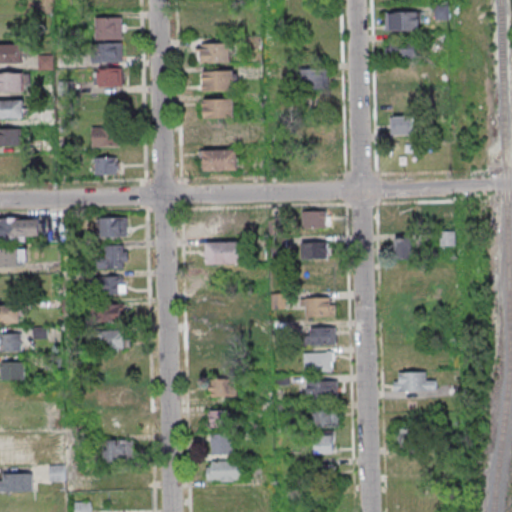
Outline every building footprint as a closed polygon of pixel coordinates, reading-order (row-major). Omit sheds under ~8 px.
[(436,18),(448,18),(448,7),(436,7),(436,18)] [(422,12),(389,12),(389,30),(422,30),(422,12)] [(123,17),(97,17),(97,39),(123,39),(123,17)] [(386,41),(386,57),(417,57),(417,41),(386,41)] [(0,62),(23,63),(23,44),(0,43),(0,62)] [(92,43),(92,62),(123,62),(123,43),(92,43)] [(231,62),(231,43),(199,43),(199,62),(231,62)] [(293,86),(328,86),(328,67),(293,67),(293,86)] [(98,68),(98,86),(123,86),(123,68),(98,68)] [(235,90),(235,70),(204,70),(204,90),(235,90)] [(0,72),(0,91),(25,91),(25,72),(0,72)] [(415,111),(415,94),(388,94),(388,111),(415,111)] [(205,98),(205,118),(235,118),(234,98),(205,98)] [(26,99),(0,99),(0,117),(26,118),(26,99)] [(413,134),(413,116),(391,116),(391,134),(413,134)] [(119,126),(92,126),(92,146),(119,146),(119,126)] [(303,144),(328,144),(328,126),(303,126),(303,144)] [(0,144),(22,144),(22,127),(0,127),(0,144)] [(204,146),(234,146),(234,128),(204,128),(204,146)] [(204,150),(204,170),(239,170),(239,150),(204,150)] [(0,173),(20,173),(20,153),(0,153),(0,173)] [(95,174),(120,174),(120,156),(95,156),(95,174)] [(330,227),(330,210),(304,210),(304,227),(330,227)] [(413,211),(395,211),(395,230),(413,230),(413,211)] [(251,212),(206,212),(206,233),(251,233),(251,212)] [(0,217),(0,240),(40,241),(40,218),(0,217)] [(128,217),(98,217),(98,235),(128,235),(128,217)] [(442,244),(454,244),(454,232),(442,232),(442,244)] [(413,237),(396,237),(396,258),(413,258),(413,237)] [(207,241),(207,263),(243,263),(243,241),(207,241)] [(303,259),(328,259),(328,241),(303,241),(303,259)] [(128,267),(128,244),(105,244),(105,255),(97,255),(97,267),(128,267)] [(0,264),(25,265),(25,248),(0,248),(0,264)] [(127,276),(92,276),(92,293),(127,293),(127,276)] [(227,319),(227,295),(203,295),(203,319),(227,319)] [(336,297),(305,297),(305,316),(336,316),(336,297)] [(0,304),(0,321),(22,321),(22,304),(0,304)] [(125,321),(125,304),(90,304),(90,321),(125,321)] [(310,327),(310,344),(336,344),(336,326),(310,327)] [(209,347),(238,347),(238,328),(209,328),(209,347)] [(126,330),(98,330),(98,347),(126,347),(126,330)] [(0,332),(0,350),(22,350),(22,333),(0,332)] [(334,371),(334,351),(304,351),(304,371),(334,371)] [(0,379),(24,379),(24,361),(0,361),(0,379)] [(438,380),(427,380),(427,372),(395,372),(395,391),(438,391),(438,380)] [(209,396),(236,396),(236,377),(209,377),(209,396)] [(307,380),(307,399),(338,399),(338,380),(307,380)] [(97,406),(133,406),(133,386),(97,386),(97,406)] [(339,427),(339,408),(314,408),(314,427),(339,427)] [(422,428),(396,428),(396,446),(422,446),(422,428)] [(210,431),(210,454),(232,454),(232,431),(210,431)] [(315,453),(334,453),(334,436),(315,436),(315,453)] [(135,440),(100,440),(100,462),(135,462),(135,440)] [(28,444),(0,443),(0,464),(28,464),(28,444)] [(397,473),(427,473),(427,456),(397,456),(397,473)] [(243,460),(207,460),(207,480),(243,480),(243,460)] [(50,480),(65,480),(65,464),(50,464),(50,480)] [(314,465),(314,485),(336,485),(336,465),(314,465)] [(0,491),(33,492),(33,473),(0,472),(0,491)] [(335,511),(335,498),(317,498),(317,511),(335,511)] [(88,511),(89,502),(76,502),(76,511),(88,511)]
